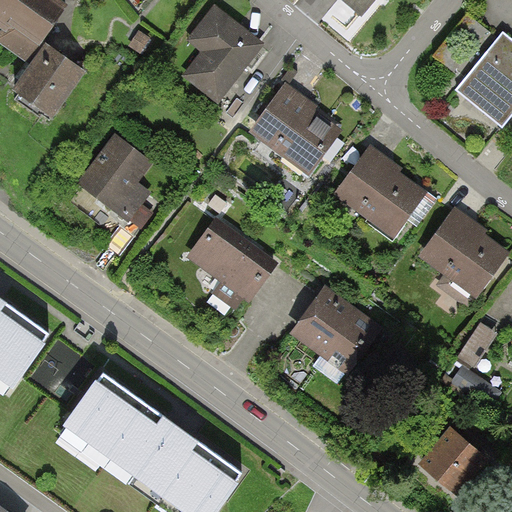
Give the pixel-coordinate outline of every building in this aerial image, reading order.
[(0,0),(0,48),(23,65),(40,42),(64,8),(51,0),(0,0)] [(379,0),(334,0),(360,22),(379,0)] [(262,47),(212,7),(184,41),(195,55),(177,77),(213,107),(262,47)] [(149,40),(139,33),(130,46),(140,53),(149,40)] [(4,92),(46,121),(82,71),(40,42),(23,65),(4,92)] [(501,135),(511,122),(511,48),(500,43),(455,95),(501,135)] [(247,136),(304,177),(340,127),(283,86),(247,136)] [(151,163),(112,133),(70,188),(124,228),(149,195),(134,185),(151,163)] [(331,198),(387,241),(424,191),(368,149),(331,198)] [(415,261),(471,301),(506,254),(449,214),(415,261)] [(274,265),(212,220),(181,262),(243,307),(274,265)] [(381,333),(319,289),(286,334),(348,379),(381,333)] [(54,334),(0,296),(0,394),(8,400),(54,334)] [(220,511),(249,471),(106,372),(59,439),(163,511),(220,511)] [(481,461),(444,429),(411,467),(449,499),(481,461)]
